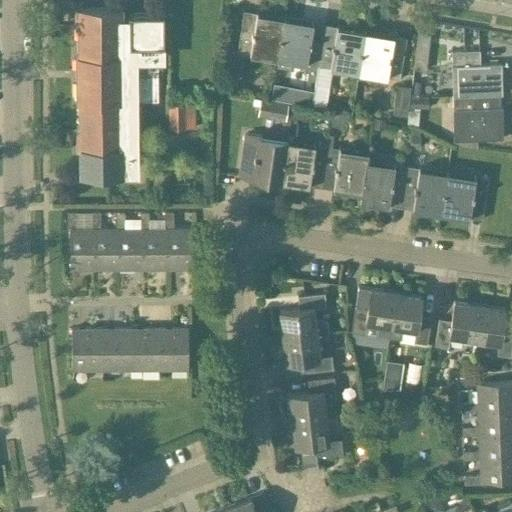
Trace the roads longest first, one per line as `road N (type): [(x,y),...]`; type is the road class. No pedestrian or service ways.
road 1 (residential): [(114,511),(255,453),(234,258),(256,236),(511,270)]
road 2 (unclassified): [(18,304),(15,0)]
road 3 (unclassified): [(46,511),(28,426),(18,304)]
